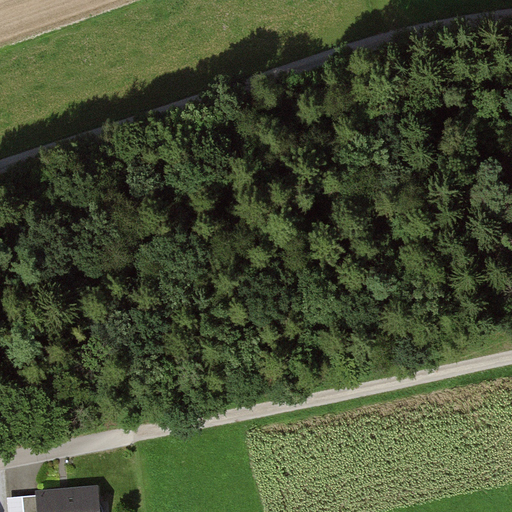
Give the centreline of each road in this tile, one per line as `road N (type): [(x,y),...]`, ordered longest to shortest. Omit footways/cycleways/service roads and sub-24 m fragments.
road 1 (track): [(511,12),(459,17),(0,166)]
road 2 (track): [(511,356),(155,432)]
road 3 (residential): [(155,432),(0,455)]
